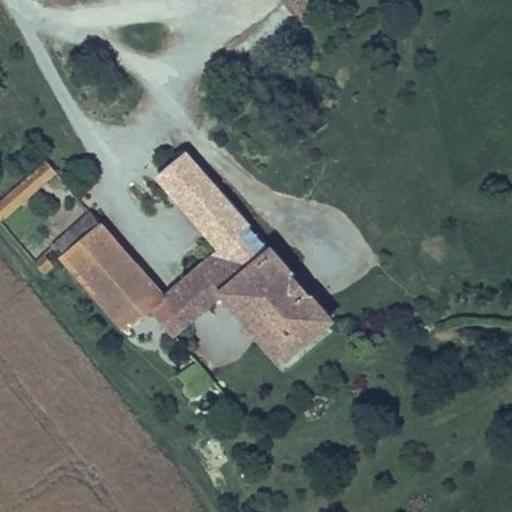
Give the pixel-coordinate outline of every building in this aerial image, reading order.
[(207,181),(188,159),(183,153),(158,174),(182,203),(207,181)] [(0,221),(56,172),(48,163),(0,203),(0,221)] [(270,255),(207,181),(182,203),(222,248),(246,275),(270,255)] [(35,263),(44,274),(64,257),(120,322),(145,299),(153,308),(156,306),(148,297),(158,288),(91,212),(35,263)] [(246,275),(222,248),(184,281),(171,293),(195,320),(208,309),(217,301),(226,293),(246,275)] [(284,361),(329,323),(270,255),(246,275),(226,293),(284,361)] [(158,288),(148,297),(156,306),(165,297),(158,288)] [(156,306),(153,308),(177,336),(195,320),(171,293),(165,297),(156,306)] [(153,308),(145,299),(120,322),(127,331),(153,308)]
